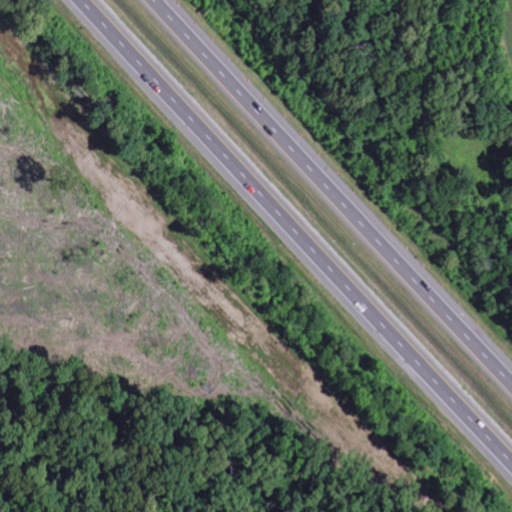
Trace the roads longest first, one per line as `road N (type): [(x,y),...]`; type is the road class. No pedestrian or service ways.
road 1 (motorway): [(80,0),(511,463)]
road 2 (motorway): [(511,383),(154,0)]
